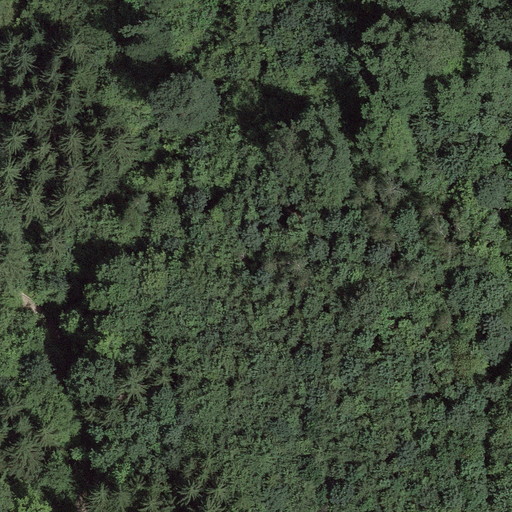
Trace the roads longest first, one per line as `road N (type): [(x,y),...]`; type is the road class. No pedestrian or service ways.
road 1 (track): [(0,287),(16,289),(45,313),(87,457),(83,511)]
road 2 (track): [(511,389),(497,419),(495,511)]
